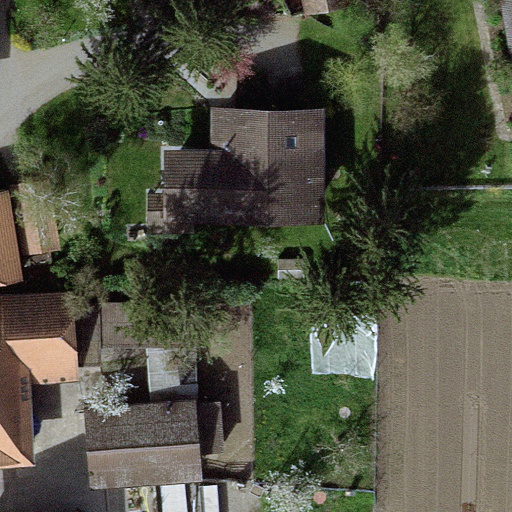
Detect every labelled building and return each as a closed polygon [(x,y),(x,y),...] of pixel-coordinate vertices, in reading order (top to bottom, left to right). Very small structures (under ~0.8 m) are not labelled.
[(347,0),(306,0),(308,9),(348,1),(347,0)] [(314,112),(221,112),(221,156),(175,156),(175,207),(314,207),(314,112)] [(45,184),(15,188),(25,245),(54,240),(45,184)] [(0,274),(19,272),(5,189),(0,189),(0,274)] [(61,308),(61,293),(0,296),(0,369),(64,366),(63,351),(61,308)] [(170,337),(169,304),(61,308),(63,351),(101,348),(101,338),(170,337)] [(195,468),(190,403),(103,410),(108,475),(195,468)]
